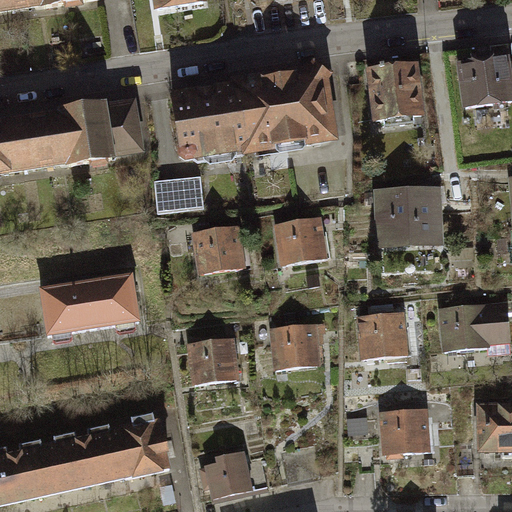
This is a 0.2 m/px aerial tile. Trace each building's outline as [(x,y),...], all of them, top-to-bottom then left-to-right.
[(106,0),(0,0),(0,24),(107,5),(106,0)] [(218,0),(166,0),(169,17),(219,9),(218,0)] [(511,57),(470,61),(475,111),(511,108),(511,57)] [(430,60),(374,68),(383,127),(440,119),(430,60)] [(341,68),(189,85),(196,159),(350,138),(341,68)] [(135,97),(0,119),(0,174),(144,151),(135,97)] [(201,178),(156,184),(159,211),(204,206),(201,178)] [(455,184),(386,190),(391,247),(460,241),(455,184)] [(332,218),(286,226),(293,270),(339,262),(332,218)] [(249,225),(204,234),(212,278),(258,269),(249,225)] [(148,275),(56,291),(63,335),(155,320),(148,275)] [(2,297),(0,297),(0,345),(13,344),(2,297)] [(511,302),(449,310),(454,355),(511,348),(511,302)] [(413,312),(366,317),(374,362),(421,357),(413,312)] [(324,324),(277,330),(283,373),(330,366),(324,324)] [(241,339),(194,345),(202,387),(250,381),(241,339)] [(511,402),(490,404),(492,456),(511,455),(511,402)] [(438,408),(392,414),(398,457),(444,451),(438,408)] [(174,420),(0,456),(0,511),(12,511),(187,472),(174,420)] [(265,491),(255,452),(213,463),(224,502),(265,491)]
